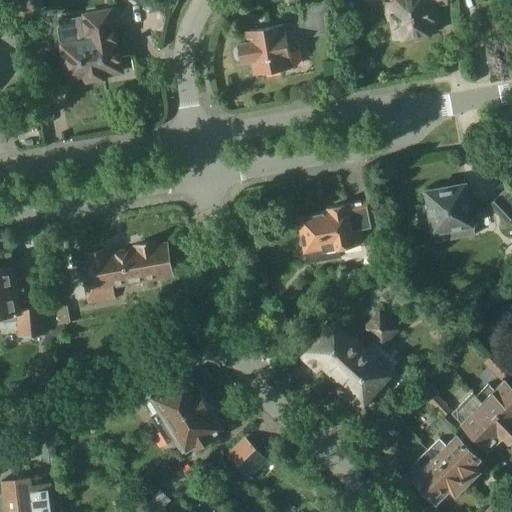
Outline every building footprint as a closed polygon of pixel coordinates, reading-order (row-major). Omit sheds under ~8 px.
[(39,12),(37,0),(22,0),(17,1),(21,27),(32,25),(30,13),(39,12)] [(401,0),(386,3),(389,21),(393,20),(397,39),(400,39),(404,42),(414,41),(417,35),(436,32),(431,6),(452,2),(452,0),(401,0)] [(328,2),(302,7),(308,37),(328,33),(325,15),(331,14),(328,2)] [(57,29),(66,83),(122,72),(110,11),(58,20),(59,25),(57,29)] [(248,42),(239,44),(242,63),(251,62),(253,75),(261,74),(262,75),(284,71),(284,70),(292,68),(289,51),(300,48),(296,23),(284,25),(246,32),(248,42)] [(466,183),(426,190),(429,203),(417,205),(421,228),(433,226),(434,232),(461,227),(461,231),(475,229),(466,183)] [(508,223),(511,219),(511,209),(499,196),(490,204),(508,223)] [(328,212),(300,217),(303,232),(301,235),(303,245),(306,247),(307,250),(308,250),(311,263),(341,257),(339,249),(364,244),(361,228),(376,225),(372,197),(347,202),(347,204),(327,208),(328,212)] [(91,282),(95,301),(116,297),(113,284),(174,273),(168,243),(156,246),(155,241),(148,242),(148,241),(143,242),(143,243),(137,244),(138,249),(108,254),(107,248),(86,252),(88,259),(82,260),(86,283),(91,282)] [(30,295),(24,295),(21,281),(16,282),(13,266),(0,267),(0,313),(2,314),(3,322),(20,319),(21,331),(49,330),(49,326),(47,301),(46,292),(30,295)] [(58,299),(47,301),(49,326),(65,323),(71,322),(68,306),(58,299)] [(368,329),(375,335),(388,321),(381,315),(368,329)] [(397,329),(389,322),(388,321),(375,335),(384,344),(397,329)] [(65,323),(49,326),(49,330),(49,331),(50,338),(66,335),(65,323)] [(322,367),(335,379),(366,345),(354,334),(350,339),(335,325),(306,356),(320,369),(322,367)] [(366,345),(335,379),(347,391),(345,393),(359,406),(388,374),(374,361),(378,356),(366,345)] [(511,368),(495,351),(484,363),(501,379),(511,368)] [(151,416),(160,430),(185,413),(206,400),(205,397),(206,394),(202,387),(198,386),(197,385),(194,387),(187,376),(179,381),(176,376),(158,387),(156,384),(138,395),(144,404),(155,397),(162,409),(151,416)] [(511,389),(504,381),(494,390),(488,383),(476,395),(476,396),(511,431),(511,389)] [(68,414),(107,402),(102,388),(81,394),(82,397),(64,403),(68,414)] [(451,413),(488,450),(503,435),(505,437),(511,440),(511,438),(511,431),(476,396),(476,395),(473,392),(451,413)] [(430,402),(444,417),(452,410),(438,395),(430,402)] [(207,401),(206,400),(185,413),(160,430),(159,431),(167,444),(179,437),(187,449),(193,445),(197,451),(215,439),(212,434),(221,429),(214,418),(217,417),(214,413),(214,408),(210,402),(207,401)] [(401,420),(387,406),(368,425),(382,437),(401,420)] [(44,431),(56,430),(53,407),(41,409),(44,431)] [(457,429),(444,417),(437,424),(446,433),(454,432),(457,429)] [(440,439),(429,449),(449,470),(453,466),(469,482),(481,471),(475,465),(480,459),(457,435),(447,445),(440,439)] [(266,458),(246,438),(229,455),(249,475),(266,458)] [(449,470),(429,449),(407,471),(437,502),(450,489),(456,495),(469,482),(453,466),(449,470)] [(6,511),(56,511),(52,481),(32,484),(32,476),(2,479),(6,511)] [(200,485),(194,491),(200,497),(205,498),(208,495),(200,485)] [(152,511),(159,511),(171,500),(161,489),(145,505),(152,511)]
